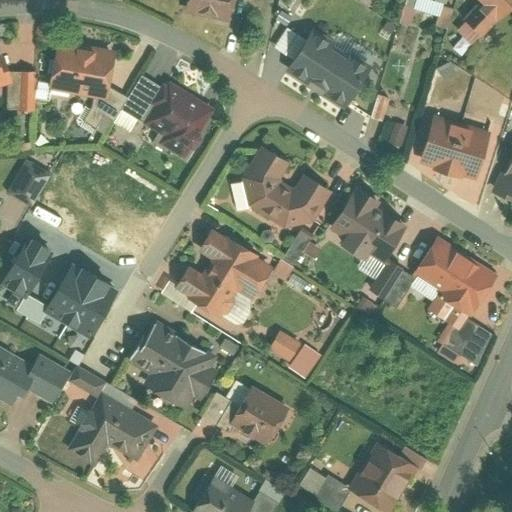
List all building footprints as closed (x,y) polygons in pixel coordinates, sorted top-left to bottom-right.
[(182,0),(180,11),(228,22),(233,0),(182,0)] [(511,0),(474,0),(477,3),(453,27),(470,45),(511,4),(511,0)] [(280,69),(342,107),(367,67),(306,29),(302,36),(285,26),(273,46),(288,56),(280,69)] [(108,49),(52,38),(43,85),(99,96),(108,49)] [(212,109),(163,80),(141,118),(168,134),(162,144),(184,156),(212,109)] [(377,95),(370,117),(380,119),(387,98),(377,95)] [(454,165),(466,120),(439,113),(427,158),(454,165)] [(480,172),(492,127),(466,120),(454,165),(480,172)] [(400,144),(403,125),(390,123),(388,142),(400,144)] [(511,137),(511,138),(494,192),(511,197),(511,137)] [(295,159),(267,141),(247,173),(254,206),(283,224),(314,216),(334,183),(308,167),(297,183),(285,176),(295,159)] [(49,173),(23,159),(5,191),(31,205),(49,173)] [(414,221),(361,188),(335,229),(387,262),(414,221)] [(279,257),(274,265),(208,227),(188,261),(186,260),(167,291),(236,331),(264,283),(271,287),(277,277),(283,281),(292,265),(279,257)] [(22,229),(0,268),(0,278),(23,292),(50,245),(22,229)] [(502,273),(442,234),(420,268),(450,288),(445,295),(467,310),(472,303),(479,307),(502,273)] [(410,268),(393,258),(377,285),(394,295),(410,268)] [(23,293),(14,310),(39,322),(42,314),(90,337),(115,286),(63,261),(43,302),(23,293)] [(218,356),(158,319),(135,357),(158,371),(151,383),(187,405),(196,390),(205,395),(216,377),(208,372),(218,356)] [(265,349),(305,376),(320,354),(279,327),(265,349)] [(33,370),(0,350),(0,408),(4,402),(12,407),(25,384),(52,399),(67,373),(40,357),(33,370)] [(291,404),(255,384),(234,420),(270,441),(291,404)] [(155,423),(103,394),(73,446),(106,465),(119,442),(139,453),(155,423)] [(419,463),(378,437),(350,481),(390,507),(419,463)] [(350,481),(326,468),(313,492),(337,505),(350,481)] [(243,511),(253,495),(216,474),(195,511),(243,511)] [(269,511),(279,494),(262,486),(249,511),(269,511)]
